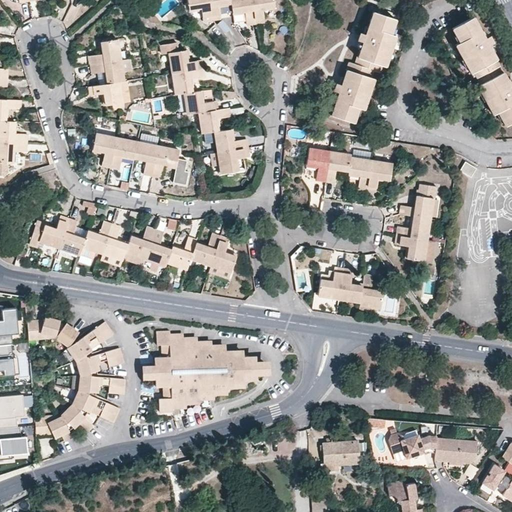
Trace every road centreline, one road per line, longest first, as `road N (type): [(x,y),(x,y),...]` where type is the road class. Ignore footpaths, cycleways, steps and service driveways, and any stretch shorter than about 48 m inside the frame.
road 1 (residential): [(0,490),(95,457),(278,412),(308,392)]
road 2 (residential): [(51,100),(64,163),(81,188),(172,207),(267,205)]
road 3 (residential): [(9,277),(278,319)]
road 4 (residential): [(349,330),(511,356)]
road 5 (residential): [(51,100),(27,43),(31,33),(60,39),(64,85)]
road 6 (residential): [(269,111),(244,92),(243,57),(279,73),(276,104)]
